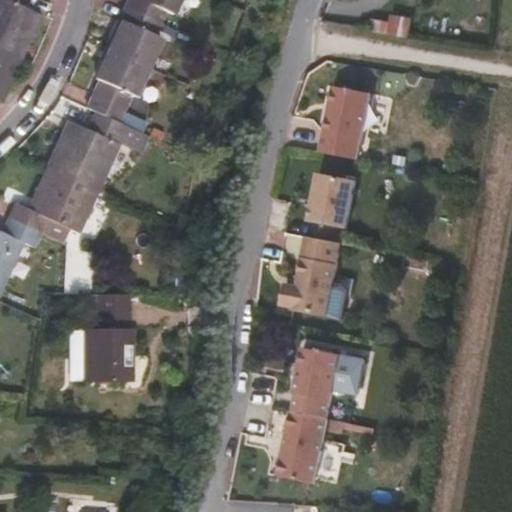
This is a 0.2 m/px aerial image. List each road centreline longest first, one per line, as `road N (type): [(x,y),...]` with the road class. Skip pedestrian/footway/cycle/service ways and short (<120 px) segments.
road 1 (residential): [(314,0),(245,224),(218,485),(195,511)]
road 2 (track): [(302,36),(511,64)]
road 3 (residential): [(78,0),(47,79),(0,133)]
